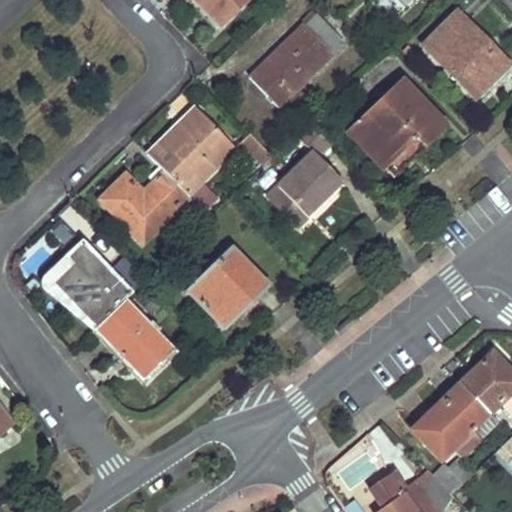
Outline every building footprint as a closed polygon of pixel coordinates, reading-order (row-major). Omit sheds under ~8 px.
[(195,0),(222,26),(248,0),(195,0)] [(411,0),(393,0),(402,9),(411,0)] [(470,29),(474,25),(459,10),(424,44),(476,98),(507,67),(470,29)] [(343,43),(329,29),(315,15),(305,25),(303,24),(248,79),(278,110),(333,56),(332,54),(343,43)] [(416,136),(427,147),(447,129),(400,79),(347,129),(387,171),(407,152),(403,148),(416,136)] [(162,169),(185,193),(199,180),(204,185),(239,151),(197,108),(186,119),(191,125),(154,161),(162,169)] [(248,135),(239,144),(261,168),(270,159),(248,135)] [(311,143),(261,194),(296,228),(346,178),(311,143)] [(190,199),(185,193),(162,169),(151,179),(157,186),(147,196),(128,176),(103,201),(144,244),(190,199)] [(95,329),(125,300),(133,293),(83,242),(66,259),(72,265),(52,285),(95,329)] [(269,286),(232,247),(187,290),(224,328),(269,286)] [(118,360),(126,368),(131,363),(144,376),(172,349),(125,300),(95,329),(122,357),(118,360)] [(356,301),(342,313),(347,318),(360,307),(356,301)] [(459,384),(487,414),(511,390),(511,374),(492,353),(459,384)] [(496,423),(487,414),(459,384),(411,431),(440,460),(453,448),(461,456),(496,423)] [(0,432),(12,423),(0,407),(0,432)] [(458,457),(448,468),(444,464),(433,473),(452,493),(473,473),(458,457)] [(434,511),(418,487),(405,495),(404,494),(390,472),(369,486),(383,506),(373,511),(434,511)]
